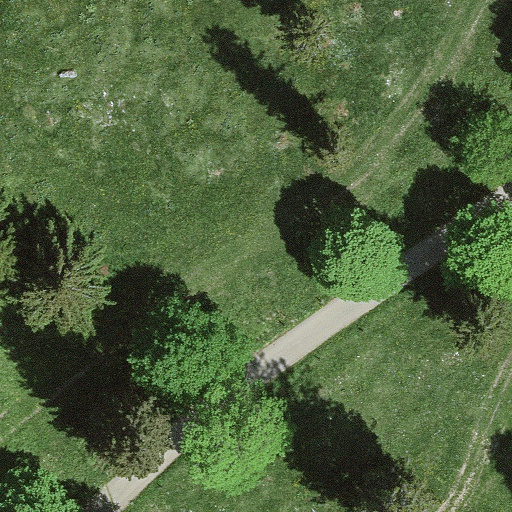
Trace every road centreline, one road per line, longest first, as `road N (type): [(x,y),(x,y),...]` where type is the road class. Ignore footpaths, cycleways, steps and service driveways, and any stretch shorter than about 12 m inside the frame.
road 1 (unclassified): [(107,511),(252,379),(511,203)]
road 2 (track): [(453,511),(511,371)]
